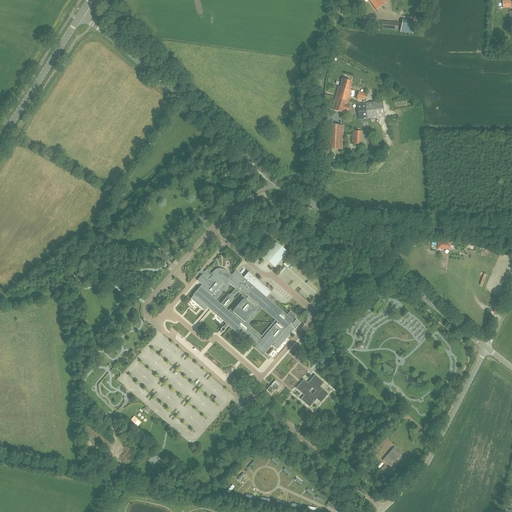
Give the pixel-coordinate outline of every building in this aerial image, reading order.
[(369,0),(377,10),(387,2),(385,0),(369,0)] [(382,21),(382,30),(398,30),(398,22),(382,21)] [(335,97),(348,101),(352,90),(350,89),(352,81),(342,78),(340,86),(338,86),(335,97)] [(358,92),(357,99),(365,101),(366,93),(358,92)] [(335,97),(332,109),(348,114),(350,104),(348,103),(348,101),(335,97)] [(382,101),(365,103),(367,119),(385,117),(382,101)] [(367,119),(365,103),(357,104),(359,120),(367,119)] [(343,126),(327,125),(326,149),(342,150),(343,126)] [(353,131),(352,144),(362,144),(362,131),(353,131)] [(288,252),(276,242),(263,257),(275,267),(288,252)] [(204,273),(201,270),(199,272),(202,275),(197,281),(202,285),(200,287),(193,295),(194,295),(191,299),(204,311),(205,311),(208,307),(210,309),(227,324),(228,325),(249,343),(245,347),(249,343),(250,342),(255,346),(254,348),(256,349),(263,355),(267,359),(265,356),(267,354),(265,353),(271,347),(271,346),(277,351),(282,345),(284,343),(293,333),(294,331),(295,330),(301,323),(297,319),(292,324),(291,322),(296,316),(290,311),(287,316),(280,310),(279,311),(277,309),(265,299),(266,299),(270,293),(271,292),(272,292),(265,286),(262,289),(259,286),(261,283),(259,281),(256,278),(249,272),(243,278),(236,271),(232,276),(229,273),(229,272),(226,271),(223,269),(220,269),(217,269),(214,271),(214,272),(212,274),(207,269),(204,273)] [(308,383),(304,379),(296,388),(304,395),(301,400),(310,407),(317,399),(321,402),(328,394),(320,387),(324,383),(315,375),(308,383)] [(281,384),(276,380),(267,390),(271,393),(275,389),(276,390),(281,384)] [(376,456),(384,447),(381,444),(373,453),(376,456)] [(384,458),(382,460),(390,467),(396,460),(400,455),(393,449),(390,452),(384,458)] [(280,464),(273,458),(270,461),(278,467),(280,464)] [(293,474),(285,468),(283,471),(291,477),(293,474)] [(243,473),(237,480),(240,482),(246,475),(243,473)] [(304,483),(297,478),(295,481),(301,486),(304,483)] [(228,495),(236,487),(233,484),(226,493),(228,495)] [(317,494),(310,488),(307,491),(314,497),(317,494)]
